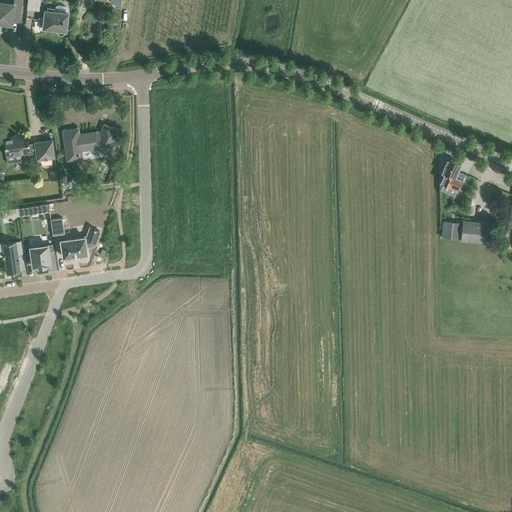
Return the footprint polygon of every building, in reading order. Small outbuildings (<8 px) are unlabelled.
[(0,22),(11,24),(12,21),(19,22),(21,0),(13,0),(13,4),(0,2),(0,22)] [(56,30),(57,32),(58,34),(60,35),(63,35),(65,33),(66,31),(68,13),(68,9),(67,7),(65,6),(58,5),(56,6),(55,8),(54,11),(45,10),(44,18),(39,18),(39,17),(38,17),(40,30),(47,31),(48,30),(47,30),(47,28),(56,30)] [(63,131),(67,160),(82,158),(81,150),(95,148),(114,156),(120,142),(114,140),(118,130),(104,125),(100,134),(96,132),(79,134),(78,129),(63,131)] [(35,146),(29,147),(28,137),(13,139),(13,137),(4,138),(7,163),(16,162),(15,154),(29,152),(29,150),(35,149),(37,160),(54,157),(52,140),(34,142),(35,146)] [(448,157),(444,167),(440,174),(443,175),(440,182),(458,190),(465,174),(458,171),(461,163),(448,157)] [(58,180),(56,170),(49,171),(50,181),(58,180)] [(18,208),(9,209),(10,217),(19,216),(18,208)] [(62,217),(50,219),(53,235),(65,233),(62,217)] [(460,240),(485,242),(487,222),(463,220),(460,240)] [(442,237),(459,239),(461,223),(443,221),(442,237)] [(87,236),(61,240),(63,257),(72,256),(72,257),(79,255),(87,254),(86,246),(94,245),(100,231),(90,227),(87,236)] [(21,240),(0,243),(0,255),(0,256),(4,255),(7,273),(20,271),(18,254),(23,253),(21,240)] [(48,244),(30,247),(33,267),(34,267),(38,266),(39,267),(38,267),(39,268),(45,267),(46,267),(46,266),(45,266),(45,265),(50,264),(51,264),(49,251),(53,251),(52,244),(48,245),(48,244)]
